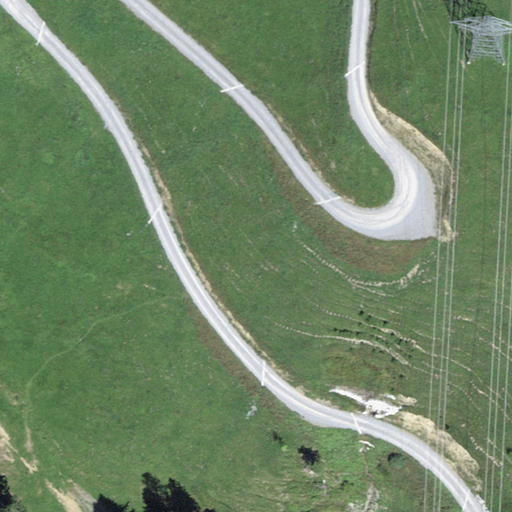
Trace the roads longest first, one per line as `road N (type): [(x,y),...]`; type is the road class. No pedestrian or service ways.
road 1 (track): [(474,511),(420,448),(314,412),(264,373),(187,273),(119,129),(66,55),(12,0)]
road 2 (track): [(132,0),(262,117),(321,195),(363,220),(397,214),(408,184),(356,95),(362,0)]
road 3 (track): [(69,0),(68,25),(97,90),(106,173),(126,231),(122,247),(105,260),(77,259),(0,206)]
road 4 (track): [(252,0),(249,33),(223,48),(135,0)]
road 5 (track): [(0,408),(39,461),(93,511)]
